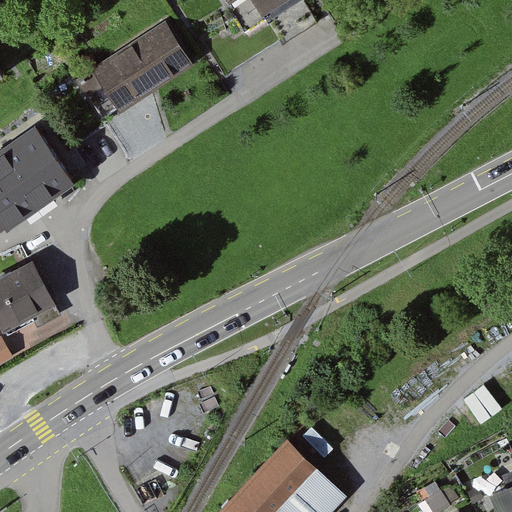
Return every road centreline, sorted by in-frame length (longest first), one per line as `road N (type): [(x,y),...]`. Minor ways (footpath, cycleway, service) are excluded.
road 1 (primary): [(511,174),(71,406)]
road 2 (residential): [(71,406),(131,511)]
